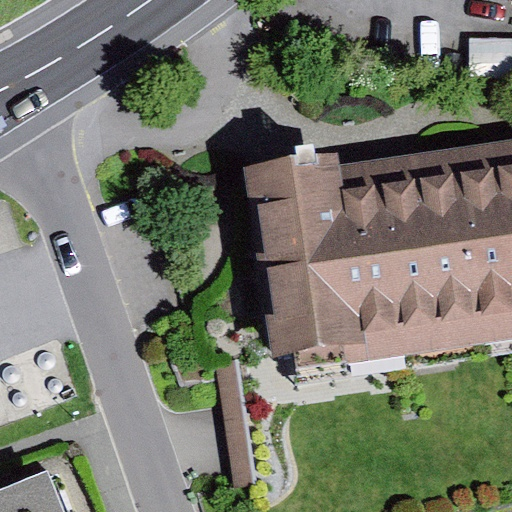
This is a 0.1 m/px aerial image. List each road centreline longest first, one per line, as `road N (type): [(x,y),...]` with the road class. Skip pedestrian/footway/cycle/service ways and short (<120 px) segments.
road 1 (residential): [(14,84),(165,511)]
road 2 (primary): [(151,0),(14,84)]
